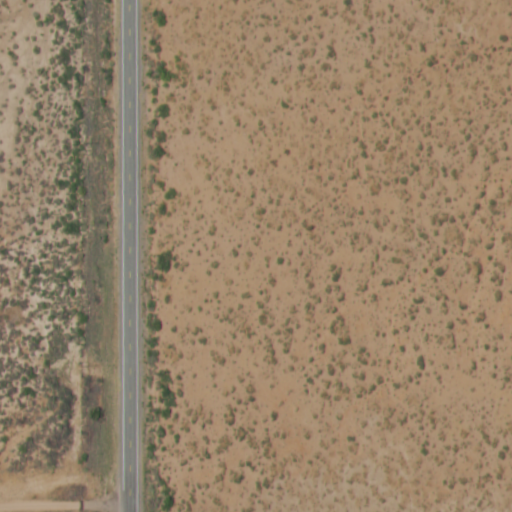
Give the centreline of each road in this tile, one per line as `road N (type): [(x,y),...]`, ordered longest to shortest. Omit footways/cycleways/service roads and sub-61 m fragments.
road 1 (primary): [(123,511),(123,0)]
road 2 (track): [(0,506),(123,507)]
